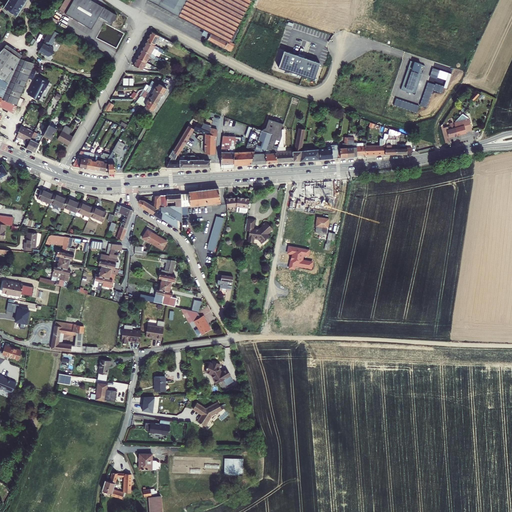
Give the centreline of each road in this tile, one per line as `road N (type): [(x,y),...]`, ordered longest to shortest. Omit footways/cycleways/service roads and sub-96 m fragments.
road 1 (primary): [(131,182),(384,164),(472,146)]
road 2 (unclassified): [(511,345),(244,337)]
road 3 (residential): [(346,36),(330,84),(310,93),(248,73),(146,18)]
road 4 (track): [(472,146),(452,343)]
road 5 (residential): [(60,175),(146,18)]
road 6 (residential): [(136,208),(184,242),(235,337)]
